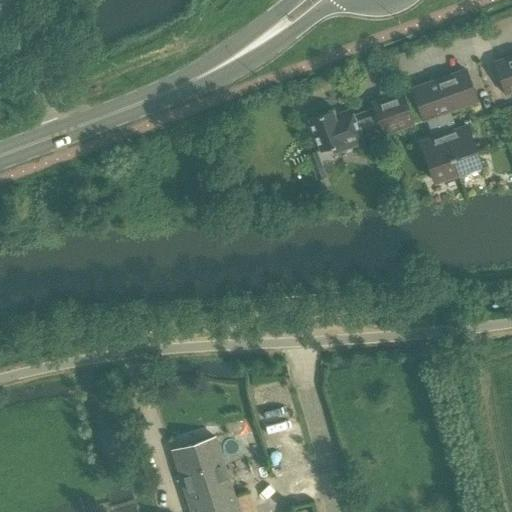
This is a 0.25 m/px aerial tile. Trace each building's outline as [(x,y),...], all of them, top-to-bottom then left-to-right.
[(506,93),(511,91),(511,56),(495,63),(506,93)] [(449,111),(476,101),(464,70),(425,84),(457,174),(480,166),(466,126),(455,130),(449,111)] [(434,182),(457,174),(425,84),(412,89),(423,119),(426,118),(433,138),(420,142),(434,182)] [(383,134),(411,124),(400,93),(372,103),(374,109),(353,117),(352,113),(336,119),(332,110),(307,119),(319,152),(331,147),(334,154),(363,144),(360,136),(381,129),(383,134)] [(316,179),(325,176),(316,151),(307,154),(316,179)] [(190,511),(238,511),(215,438),(171,452),(190,511)]
